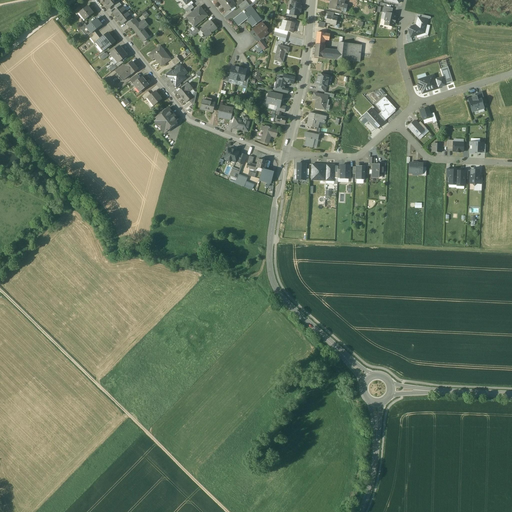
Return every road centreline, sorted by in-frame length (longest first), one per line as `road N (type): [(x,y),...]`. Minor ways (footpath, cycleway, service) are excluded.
road 1 (track): [(0,101),(102,210),(120,247),(255,276),(268,259)]
road 2 (track): [(0,290),(226,511)]
road 3 (tertiary): [(366,377),(273,283),(269,240),(282,157)]
road 4 (residential): [(94,0),(183,113),(282,157)]
road 5 (track): [(269,240),(511,254)]
road 6 (tertiary): [(285,152),(312,0)]
road 7 (residential): [(511,162),(428,158),(396,124)]
road 8 (residential): [(396,124),(354,157),(285,152)]
